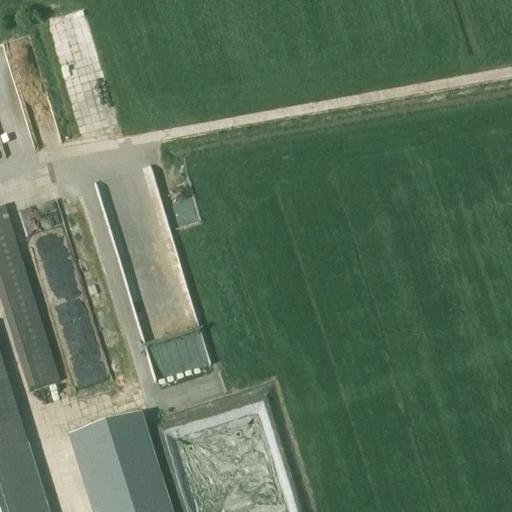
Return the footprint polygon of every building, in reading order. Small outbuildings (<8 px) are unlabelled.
[(162,193),(105,207),(149,385),(206,371),(162,193)] [(21,393),(56,383),(4,206),(0,206),(0,347),(7,345),(21,393)] [(54,326),(33,265),(22,269),(43,330),(54,326)] [(74,355),(65,357),(75,398),(110,389),(95,334),(70,341),(74,355)] [(0,511),(46,511),(26,446),(0,362),(0,511)] [(168,511),(139,419),(70,440),(93,511),(168,511)]
